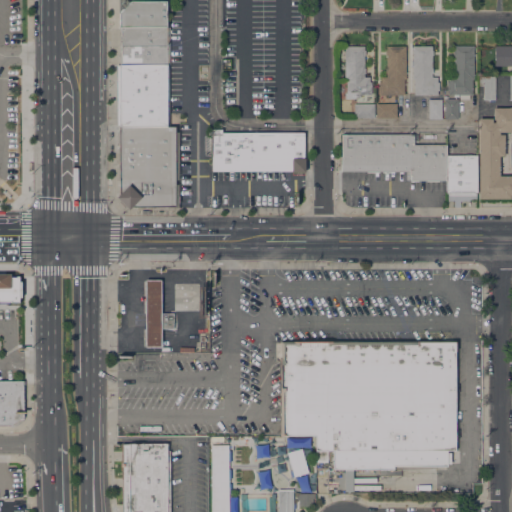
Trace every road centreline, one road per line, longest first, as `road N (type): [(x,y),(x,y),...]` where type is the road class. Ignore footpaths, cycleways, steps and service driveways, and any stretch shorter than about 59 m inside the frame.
road 1 (residential): [(498,511),(500,237)]
road 2 (residential): [(322,235),(320,0)]
road 3 (residential): [(511,20),(321,20)]
road 4 (primary): [(68,238),(68,54)]
road 5 (primary): [(500,237),(322,235)]
road 6 (primary): [(230,237),(68,238)]
road 7 (primary): [(88,377),(87,267),(68,238)]
road 8 (primary): [(68,238),(49,268),(50,373)]
